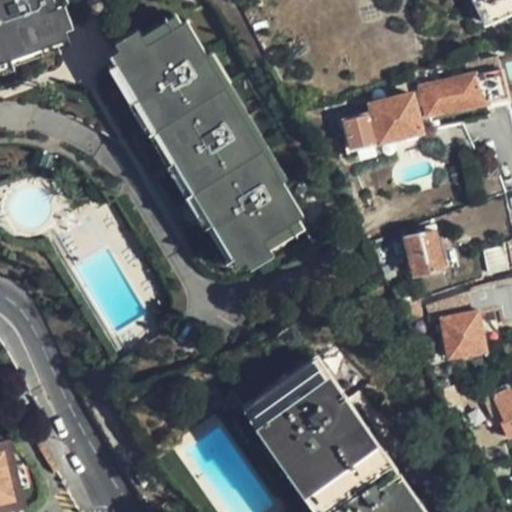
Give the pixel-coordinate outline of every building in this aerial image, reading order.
[(81,21),(73,0),(0,0),(0,49),(74,24),(81,21)] [(511,0),(473,0),(485,25),(511,11),(511,0)] [(159,37),(191,16),(185,6),(153,27),(159,37)] [(267,129),(244,89),(236,92),(223,70),(229,65),(221,51),(197,12),(191,16),(159,37),(153,27),(148,20),(126,32),(130,40),(164,103),(159,107),(177,138),(183,135),(195,157),(190,160),(215,202),(221,200),(251,257),(256,264),(279,250),(278,246),(271,234),(309,212),(313,208),(294,175),(282,153),(276,157),(261,133),(267,129)] [(79,38),(74,24),(0,49),(0,67),(23,60),(22,58),(79,38)] [(164,103),(130,40),(114,50),(138,93),(133,97),(209,227),(215,224),(239,264),(251,257),(221,200),(215,202),(190,160),(195,157),(183,135),(177,138),(159,107),(164,103)] [(229,65),(244,89),(267,129),(282,153),(294,175),(299,173),(227,49),(221,51),(229,65)] [(425,105),(427,112),(506,93),(497,55),(477,60),(476,58),(465,61),(468,76),(417,88),(421,106),(425,105)] [(236,92),(244,89),(229,65),(223,70),(236,92)] [(372,113),(343,120),(350,147),(420,130),(411,94),(370,104),(372,113)] [(466,141),(461,122),(432,129),(437,148),(466,141)] [(282,153),(267,129),(261,133),(276,157),(282,153)] [(359,145),(350,147),(351,153),(361,151),(359,145)] [(271,234),(278,246),(315,223),(309,212),(271,234)] [(442,264),(432,229),(406,236),(416,271),(442,264)] [(507,267),(502,245),(482,250),(486,271),(507,267)] [(477,312),(494,308),(497,323),(511,319),(511,280),(484,285),(427,304),(429,320),(439,319),(446,356),(485,349),(477,312)] [(419,298),(400,305),(408,321),(422,314),(419,298)] [(423,511),(316,354),(254,397),(332,511),(423,511)] [(511,435),(511,385),(492,394),(502,419),(499,421),(506,438),(511,435)] [(128,437),(120,442),(134,464),(142,459),(128,437)] [(0,502),(21,498),(18,483),(12,460),(8,439),(0,440),(0,502)] [(24,457),(12,460),(18,483),(29,481),(24,457)] [(21,498),(0,502),(0,511),(24,511),(21,498)]
